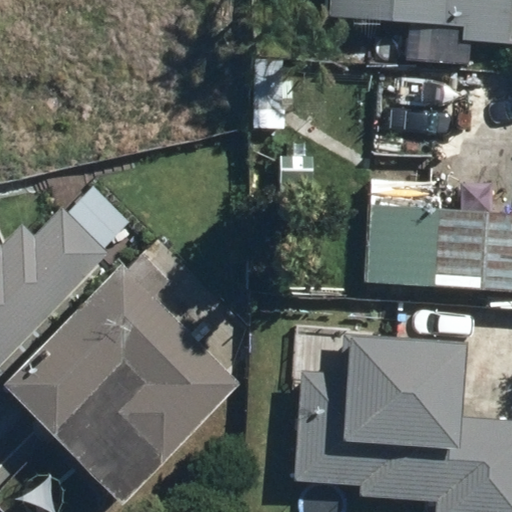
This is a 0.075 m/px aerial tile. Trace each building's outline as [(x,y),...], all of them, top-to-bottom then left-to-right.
[(323,0),(323,18),(456,23),(456,41),(509,44),(511,0),(323,0)] [(255,39),(251,103),(282,105),(287,41),(255,39)] [(511,212),(364,204),(359,283),(511,292),(511,212)] [(0,360),(102,253),(57,210),(28,241),(13,226),(0,239),(0,360)] [(113,266),(0,382),(0,391),(118,506),(236,384),(113,266)] [(297,371),(290,480),(352,484),(351,494),(430,499),(428,511),(511,511),(511,422),(452,419),(456,340),(338,333),(336,374),(297,371)]
